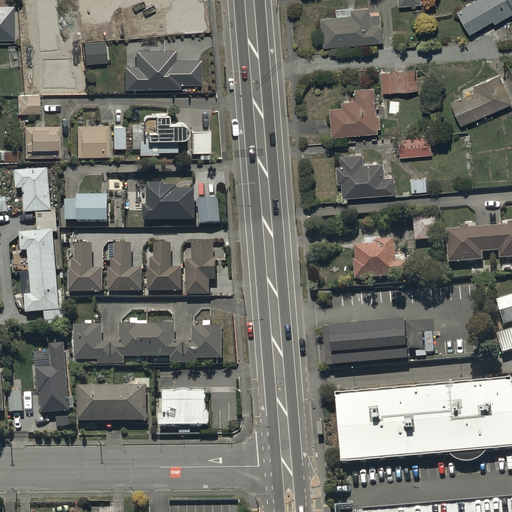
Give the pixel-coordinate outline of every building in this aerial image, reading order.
[(26,0),(30,34),(68,30),(66,7),(58,8),(56,0),(26,0)] [(181,0),(137,0),(138,9),(125,10),(127,33),(128,33),(129,38),(135,37),(135,33),(192,29),(191,14),(182,14),(181,0)] [(511,0),(475,0),(457,11),(471,34),(494,21),(496,24),(511,14),(511,0)] [(108,2),(98,2),(98,14),(108,14),(108,2)] [(14,6),(0,6),(0,40),(14,40),(14,6)] [(336,16),(322,18),(324,48),(383,42),(380,14),(371,15),(370,8),(336,11),(336,16)] [(105,42),(84,43),(85,64),(106,63),(105,42)] [(175,50),(136,51),(136,66),(124,66),(125,90),(180,89),(180,85),(201,84),(200,60),(176,61),(175,50)] [(71,76),(56,77),(57,93),(82,93),(82,68),(71,69),(71,76)] [(418,71),(382,72),(383,92),(418,92),(418,71)] [(511,103),(511,100),(500,75),(472,87),(471,85),(450,94),(453,101),(451,102),(462,126),(511,103)] [(343,107),(331,108),(333,137),(379,133),(378,129),(381,128),(380,118),(386,117),(385,106),(377,106),(375,88),(352,89),(353,101),(342,102),(343,107)] [(40,95),(18,95),(18,114),(40,114),(40,95)] [(167,114),(155,114),(155,115),(148,115),(147,115),(146,115),(145,115),(145,116),(144,116),(144,117),(143,117),(143,118),(143,119),(143,120),(143,121),(130,121),(131,147),(139,146),(139,153),(157,153),(157,150),(177,150),(177,137),(182,137),(183,137),(183,136),(184,136),(185,135),(186,134),(186,133),(187,132),(187,131),(187,130),(187,129),(187,128),(187,127),(186,127),(186,126),(185,126),(185,125),(184,124),(183,124),(183,123),(182,123),(181,123),(167,122),(167,114)] [(60,126),(25,127),(25,158),(61,158),(61,151),(59,151),(59,136),(61,136),(60,126)] [(108,126),(76,126),(77,157),(109,157),(108,126)] [(125,127),(113,127),(114,149),(125,149),(125,127)] [(200,159),(210,159),(210,131),(191,131),(191,154),(200,154),(200,159)] [(400,138),(401,156),(432,155),(432,137),(400,138)] [(18,152),(0,151),(0,159),(5,160),(5,161),(18,161),(18,152)] [(364,164),(364,154),(341,155),(341,166),(337,167),(338,184),(343,183),(343,197),(396,194),(395,176),(385,177),(384,163),(364,164)] [(56,208),(51,209),(49,170),(16,172),(17,191),(25,191),(26,214),(37,213),(38,233),(21,235),(23,253),(29,253),(32,296),(26,296),(27,315),(45,313),(46,323),(65,321),(64,310),(60,310),(54,235),(59,235),(56,208)] [(426,178),(411,179),(412,193),(427,192),(426,178)] [(144,208),(144,222),(195,222),(195,192),(177,192),(177,189),(164,189),(164,186),(147,186),(147,208),(144,208)] [(108,196),(78,196),(78,202),(67,202),(66,222),(78,222),(78,223),(108,223),(108,196)] [(0,214),(8,213),(7,199),(0,199),(0,214)] [(219,200),(198,201),(199,225),(220,224),(219,200)] [(437,241),(436,216),(415,216),(416,242),(437,241)] [(447,232),(449,264),(483,262),(482,253),(500,253),(500,261),(511,259),(511,222),(508,223),(508,227),(470,229),(470,227),(459,227),(459,231),(447,232)] [(354,263),(356,282),(409,277),(408,262),(406,262),(406,257),(396,258),(394,241),(378,242),(378,246),(354,249),(356,263),(354,263)] [(108,270),(108,293),(143,294),(143,270),(132,270),(133,246),(115,246),(115,260),(112,260),(112,270),(108,270)] [(172,246),(155,246),(155,260),(151,260),(151,270),(148,270),(148,293),(182,293),(182,269),(172,269),(172,246)] [(214,246),(192,246),(192,262),(186,262),(187,296),(210,297),(210,282),(216,282),(216,259),(214,259),(214,246)] [(69,271),(69,293),(103,293),(103,271),(93,271),(93,247),(75,247),(75,261),(72,261),(72,271),(69,271)] [(511,298),(497,303),(504,327),(511,324),(511,298)] [(86,322),(86,327),(74,327),(75,362),(99,362),(99,366),(124,365),(124,359),(172,358),(171,365),(197,364),(197,361),(222,360),(223,328),(211,329),(211,322),(204,322),(204,329),(192,329),(192,342),(176,342),(176,325),(139,326),(139,320),(131,320),(131,326),(120,326),(120,343),(103,343),(103,327),(93,327),(93,322),(86,322)] [(410,361),(407,321),(325,328),(329,368),(410,361)] [(511,351),(511,329),(497,334),(503,354),(511,351)] [(65,345),(51,347),(52,370),(36,371),(38,396),(41,396),(43,416),(71,413),(65,345)] [(171,375),(184,375),(184,377),(209,377),(209,366),(184,366),(184,367),(171,367),(171,375)] [(511,395),(510,379),(338,396),(345,462),(511,444),(511,395)] [(148,388),(79,388),(79,423),(147,423),(148,388)] [(205,391),(164,391),(164,413),(158,413),(158,425),(209,425),(208,411),(205,411),(205,391)] [(24,413),(23,392),(9,393),(10,414),(24,413)] [(511,511),(511,502),(392,511),(511,511)]
